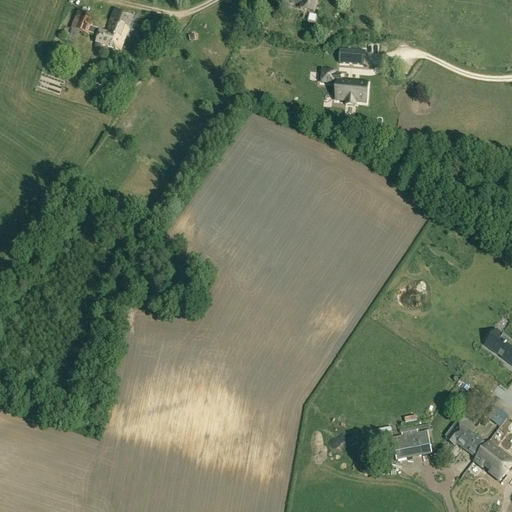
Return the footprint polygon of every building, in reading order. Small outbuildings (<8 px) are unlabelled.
[(284,0),(301,5),(300,8),(315,12),(318,0),(284,0)] [(94,41),(119,51),(132,17),(114,10),(105,33),(99,30),(94,41)] [(89,35),(95,18),(78,11),(71,28),(89,35)] [(340,61),(364,63),(365,49),(341,47),(340,61)] [(368,84),(341,81),(342,75),(335,75),(335,72),(323,71),(321,83),(334,84),(334,81),(338,82),(336,101),(346,102),(346,106),(356,107),(356,103),(366,104),(368,84)] [(142,78),(134,80),(137,88),(144,86),(142,78)] [(128,100),(122,117),(132,121),(138,104),(128,100)] [(511,340),(499,330),(490,342),(508,356),(506,358),(511,362),(511,340)] [(511,388),(508,387),(500,382),(498,381),(494,394),(497,395),(511,405),(511,388)] [(500,428),(509,417),(496,407),(487,418),(500,428)] [(456,424),(445,437),(447,439),(445,440),(455,448),(457,445),(463,450),(464,450),(475,436),(475,435),(459,423),(457,425),(456,424)] [(498,437),(511,448),(511,434),(511,436),(503,430),(498,437)] [(418,433),(392,438),(397,461),(410,459),(408,451),(421,448),(420,440),(418,433)] [(475,436),(464,450),(476,460),(487,445),(484,443),(475,436)] [(433,455),(429,438),(420,440),(421,448),(423,457),(433,455)] [(511,458),(490,441),(473,464),(500,482),(511,463),(511,458)]
